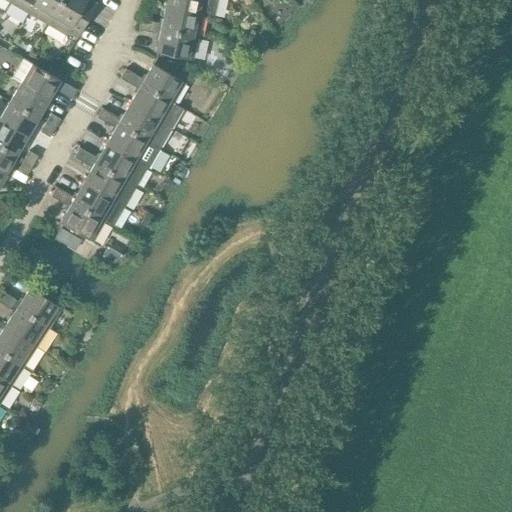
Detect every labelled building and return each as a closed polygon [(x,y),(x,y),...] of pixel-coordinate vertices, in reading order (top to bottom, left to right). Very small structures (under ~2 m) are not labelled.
[(35,0),(10,0),(9,2),(28,14),(35,0)] [(60,0),(35,0),(28,14),(46,24),(60,0)] [(96,5),(88,0),(60,0),(46,24),(65,37),(67,33),(76,39),(96,5)] [(166,0),(165,7),(202,15),(214,18),(217,0),(166,0)] [(165,7),(161,23),(151,21),(149,32),(159,34),(160,29),(197,37),(202,15),(165,7)] [(151,21),(141,19),(139,30),(149,32),(151,21)] [(160,29),(159,34),(155,52),(192,60),(197,37),(160,29)] [(20,83),(48,100),(59,80),(32,64),(20,58),(10,76),(21,82),(20,83)] [(129,84),(130,84),(138,89),(140,84),(173,103),(185,83),(152,64),(143,79),(135,74),(129,84)] [(125,69),(120,78),(129,84),(135,74),(125,69)] [(37,118),(48,100),(20,83),(9,102),(37,118)] [(140,84),(138,89),(130,84),(121,99),(129,104),(172,129),(183,109),(173,103),(140,84)] [(71,99),(77,90),(67,85),(62,94),(71,99)] [(0,121),(26,137),(37,118),(9,102),(0,117),(0,121)] [(106,123),(115,128),(117,123),(160,148),(172,129),(129,104),(120,119),(112,114),(106,123)] [(112,114),(102,108),(97,118),(106,123),(112,114)] [(45,123),(55,128),(60,119),(51,114),(45,123)] [(0,146),(16,155),(26,137),(0,121),(0,146)] [(55,128),(45,123),(40,132),(49,137),(55,128)] [(117,123),(115,128),(106,143),(147,168),(148,169),(160,148),(117,123)] [(147,168),(106,143),(97,158),(89,153),(83,162),(92,167),(94,163),(135,187),(147,168)] [(16,155),(0,146),(0,187),(7,176),(4,175),(16,155)] [(89,153),(79,148),(74,157),(83,162),(89,153)] [(24,160),(33,165),(38,156),(29,151),(24,160)] [(33,165),(24,160),(18,169),(27,175),(33,165)] [(94,163),(92,167),(83,183),(124,207),(135,187),(94,163)] [(60,202),(69,207),(71,202),(104,221),(113,227),(124,207),(83,183),(74,197),(66,192),(60,202)] [(60,202),(66,192),(56,187),(51,197),(60,202)] [(69,207),(59,223),(92,242),(104,221),(71,202),(69,207)] [(30,287),(20,303),(11,297),(5,306),(14,312),(17,307),(48,328),(61,308),(30,287)] [(0,294),(0,302),(5,306),(11,297),(2,291),(0,294)] [(14,312),(4,326),(36,347),(48,328),(17,307),(14,312)] [(36,347),(4,326),(0,332),(0,350),(23,366),(36,347)] [(0,378),(11,385),(23,366),(0,350),(0,378)] [(0,402),(11,385),(0,378),(0,402)]
